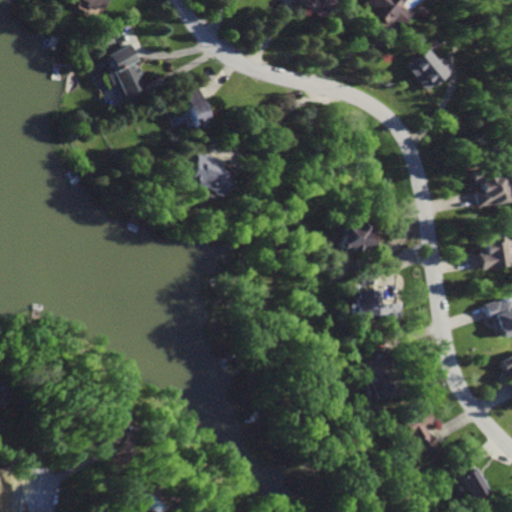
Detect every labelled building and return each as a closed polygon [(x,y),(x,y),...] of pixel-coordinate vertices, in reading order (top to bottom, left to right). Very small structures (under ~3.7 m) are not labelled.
[(71,0),(89,8),(90,6),(98,9),(102,0),(71,0)] [(321,0),(291,0),(290,4),(313,16),(321,0)] [(361,13),(377,28),(387,17),(397,27),(407,16),(390,0),(357,0),(366,8),(361,13)] [(97,52),(116,97),(139,87),(119,42),(97,52)] [(426,62),(419,50),(398,62),(413,88),(442,71),(434,57),(426,62)] [(198,123),(191,87),(175,91),(182,126),(198,123)] [(206,191),(213,176),(196,169),(200,159),(189,154),(179,179),(206,191)] [(498,202),(493,168),(467,172),(469,190),(466,191),(469,207),(498,202)] [(331,226),(333,250),(367,247),(365,223),(331,226)] [(471,235),(474,254),(466,255),(468,269),(494,266),(490,233),(471,235)] [(350,320),(391,318),(390,304),(374,304),(374,289),(349,290),(350,320)] [(476,305),(488,339),(511,330),(498,296),(476,305)] [(504,395),(511,391),(511,350),(491,361),(501,382),(499,384),(504,395)] [(389,396),(380,358),(360,363),(369,401),(389,396)] [(390,419),(409,457),(429,447),(419,425),(426,421),(418,405),(390,419)] [(98,421),(82,418),(78,441),(111,446),(116,411),(99,408),(98,421)] [(460,500),(477,491),(460,458),(444,466),(460,500)]
